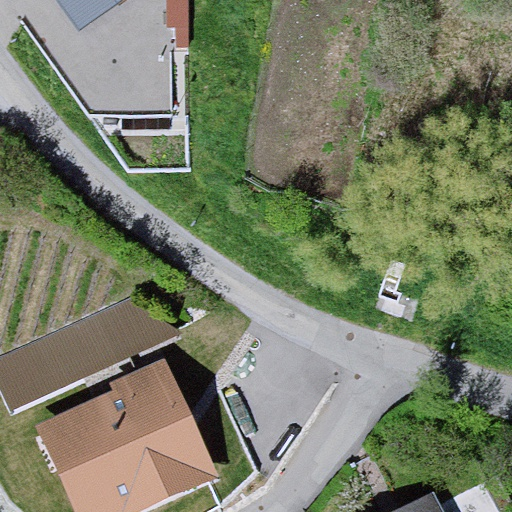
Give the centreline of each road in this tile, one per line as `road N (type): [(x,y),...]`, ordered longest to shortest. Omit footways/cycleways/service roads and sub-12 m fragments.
road 1 (residential): [(0,80),(297,333)]
road 2 (residential): [(297,333),(511,405)]
road 3 (residential): [(297,333),(341,412),(306,498),(288,511)]
